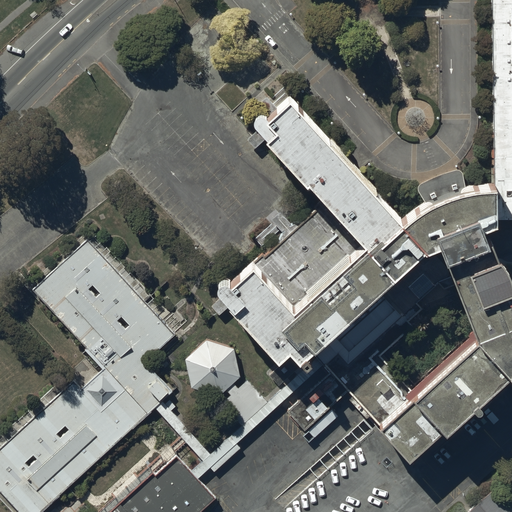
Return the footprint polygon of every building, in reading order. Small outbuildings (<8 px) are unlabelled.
[(511,0),(489,0),(493,152),(499,152),(499,190),(494,206),(496,211),(511,210),(511,0)] [(511,233),(510,230),(505,226),(503,227),(496,211),(494,206),(489,194),(499,190),(499,152),(493,152),(480,154),(460,158),(441,165),(421,176),(410,183),(403,189),(400,185),(290,67),(259,96),(335,180),(367,214),(298,278),(265,243),(251,227),(216,259),(281,329),(292,319),(300,328),(383,251),(428,215),(444,210),(479,309),(408,377),(373,409),(408,443),(511,356),(511,233)] [(367,214),(335,180),(305,208),(300,208),(295,210),(283,198),(275,206),(286,219),(283,223),(282,229),(265,243),(298,278),(367,214)] [(171,325),(83,230),(32,276),(101,350),(0,442),(0,483),(26,511),(32,511),(171,385),(141,353),(171,325)] [(350,384),(373,409),(408,377),(381,348),(413,318),(409,314),(423,301),(417,295),(437,277),(422,260),(406,275),(383,251),(300,328),(333,364),(287,407),(304,426),(350,384)] [(208,333),(186,357),(191,382),(219,391),(242,370),(236,342),(208,333)] [(186,511),(215,485),(172,438),(91,511),(186,511)] [(511,511),(511,505),(494,486),(469,509),(471,511),(511,511)]
